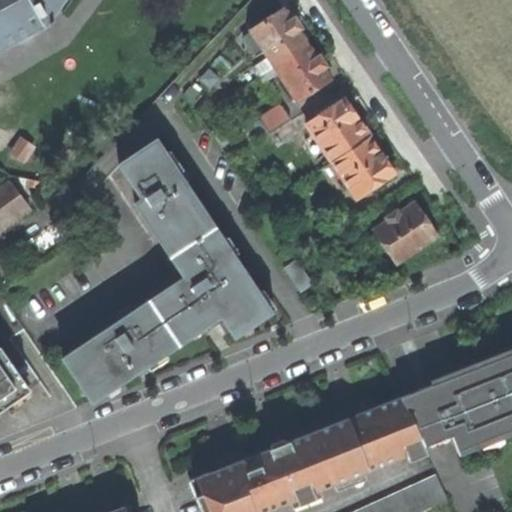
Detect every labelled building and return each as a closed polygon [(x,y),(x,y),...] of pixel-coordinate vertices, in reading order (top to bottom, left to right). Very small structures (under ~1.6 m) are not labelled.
[(0,0),(0,49),(43,26),(62,0),(0,0)] [(262,48),(273,67),(307,45),(298,30),(300,29),(296,24),(293,20),(292,21),(278,0),(272,0),(248,26),(251,31),(244,36),(254,53),(262,48)] [(273,67),(297,102),(330,80),(323,69),(324,67),(320,61),(318,57),(316,58),(307,45),(273,67)] [(305,124),(331,162),(369,137),(355,116),(343,98),(305,124)] [(291,120),(281,105),(258,121),(268,135),(291,120)] [(231,140),(221,125),(212,131),(222,146),(231,140)] [(356,199),(394,174),(379,152),(369,137),(331,162),(356,199)] [(245,327),(269,312),(183,183),(154,139),(119,163),(141,198),(135,202),(178,268),(182,266),(187,273),(62,357),(90,400),(156,357),(220,315),(233,335),(245,327)] [(0,228),(28,207),(9,182),(0,188),(0,228)] [(415,269),(442,251),(432,237),(435,235),(423,217),(414,203),(397,214),(396,211),(384,218),(386,221),(372,231),(393,263),(405,255),(415,269)] [(312,283),(295,258),(283,267),(299,291),(312,283)] [(0,409),(29,390),(0,348),(0,409)] [(448,378),(401,397),(418,440),(448,428),(459,456),(460,456),(458,451),(475,444),(473,440),(500,429),(502,433),(511,429),(511,357),(495,364),(493,360),(476,367),(477,371),(450,382),(448,378)] [(261,511),(422,449),(418,440),(401,397),(348,418),(221,467),(189,480),(201,511),(261,511)] [(448,499),(437,475),(424,481),(434,505),(448,499)] [(422,510),(434,505),(424,481),(412,486),(422,510)] [(412,486),(400,491),(408,511),(418,511),(422,510),(412,486)] [(408,511),(400,491),(387,497),(393,511),(408,511)] [(379,511),(393,511),(387,497),(375,502),(379,511)] [(363,508),(364,511),(379,511),(375,502),(363,508)]
